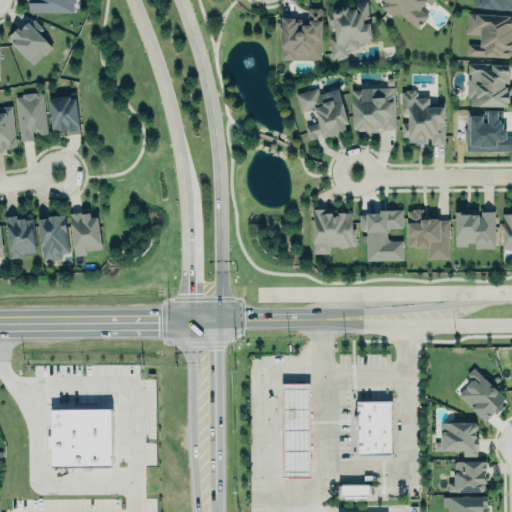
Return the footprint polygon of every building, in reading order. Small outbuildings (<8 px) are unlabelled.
[(73,12),(73,2),(76,2),(76,0),(29,0),(29,9),(30,9),(30,11),(73,12)] [(368,0),(375,43),(359,45),(360,49),(349,52),(349,59),(331,61),(325,12),(332,11),(335,8),(341,8),(344,4),(349,4),(351,8),(355,8),(354,0),(368,0)] [(431,0),(380,0),(377,5),(391,16),(394,12),(418,28),(428,14),(424,11),(431,0)] [(473,0),(473,7),(511,10),(511,0),(479,0),(475,0),(473,0)] [(282,17),(280,59),(321,61),(322,9),(320,8),(311,8),(311,10),(309,9),(309,24),(304,24),(304,21),(303,18),(282,17)] [(511,15),(468,12),(466,34),(481,35),(480,44),(469,43),(468,54),(484,56),(484,57),(499,58),(499,57),(508,58),(511,55),(511,15)] [(52,47),(38,32),(42,28),(31,16),(7,39),(32,65),(52,47)] [(511,63),(468,62),(468,74),(470,74),(470,78),(467,78),(467,97),(470,98),(470,107),(506,107),(506,103),(508,103),(509,94),(511,94),(511,87),(504,87),(504,83),(509,83),(509,77),(510,77),(511,63)] [(352,89),(353,128),(357,128),(357,131),(367,130),(367,132),(379,132),(379,128),(382,128),(382,129),(396,129),(395,86),(394,86),(394,77),(387,78),(388,87),(361,88),(361,89),(352,89)] [(294,93),(319,85),(321,92),(340,86),(352,124),(348,125),(350,131),(327,138),(326,134),(323,139),(321,134),(317,135),(317,138),(310,140),(306,126),(318,122),(313,109),(300,113),(294,93)] [(444,103),(444,144),(433,144),(433,139),(427,139),(427,143),(409,143),(409,138),(402,138),(402,91),(406,91),(406,89),(416,89),(416,91),(418,91),(418,99),(428,99),(428,103),(444,103)] [(19,141),(32,140),(32,134),(46,133),(43,92),(15,94),(19,141)] [(51,130),(65,129),(66,134),(79,133),(76,95),(48,97),(51,130)] [(0,106),(11,105),(16,145),(0,147),(0,106)] [(466,151),(511,150),(511,136),(503,136),(503,110),(487,110),(487,121),(482,122),(482,113),(466,113),(466,151)] [(387,207),(400,207),(400,226),(387,226),(387,227),(384,227),(384,229),(385,229),(385,234),(390,239),(401,239),(401,257),(366,257),(366,228),(359,228),(358,212),(366,212),(366,208),(379,208),(379,205),(387,205),(387,207)] [(311,206),(323,206),(323,209),(332,209),(332,210),(350,210),(351,241),(325,242),(325,251),(313,251),(311,206)] [(448,219),(449,260),(426,260),(426,250),(416,250),(416,246),(408,247),(408,211),(413,210),(413,208),(423,208),(424,219),(448,219)] [(494,211),(494,247),(476,247),(476,242),(467,242),(467,246),(455,247),(455,212),(463,212),(463,209),(478,208),(478,216),(481,215),(481,211),(494,211)] [(69,213),(75,256),(87,255),(86,251),(102,249),(98,217),(91,218),(90,213),(81,214),(80,211),(69,213)] [(9,256),(36,253),(32,215),(5,218),(9,256)] [(41,260),(61,259),(61,253),(68,253),(65,216),(38,217),(41,260)] [(483,417),(459,395),(459,392),(463,386),(465,386),(466,383),(471,378),(465,372),(472,365),(494,385),(495,391),(492,394),(499,400),(483,417)] [(309,477),(308,382),(281,383),(282,477),(309,477)] [(357,399),(358,453),(392,453),(390,398),(357,399)] [(50,403),(111,403),(112,462),(51,462),(50,403)] [(473,420),(443,420),(440,423),(440,428),(442,429),(439,432),(440,440),(434,440),(434,448),(463,448),(463,454),(476,454),(476,448),(477,448),(477,435),(475,435),(475,429),(473,429),(475,428),(476,426),(476,423),(473,420)] [(447,490),(481,489),(484,486),(483,482),(482,481),(485,481),(485,476),(483,476),(484,469),(485,469),(485,459),(462,459),(456,459),(453,462),(453,469),(455,469),(453,471),(453,484),(448,481),(447,490)] [(343,484),(343,497),(372,494),(370,484),(343,484)] [(486,511),(486,493),(447,494),(447,495),(442,495),(442,505),(447,505),(447,511),(486,511)]
